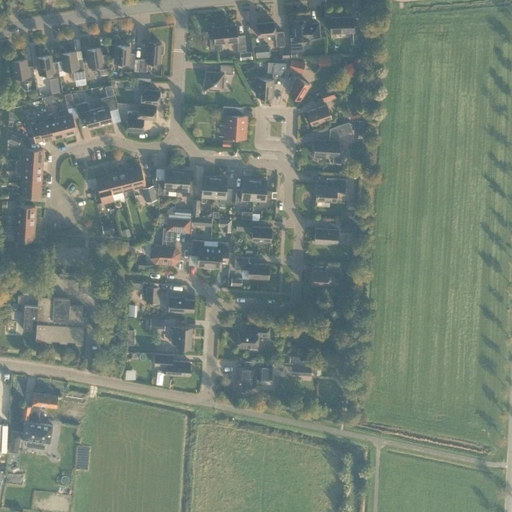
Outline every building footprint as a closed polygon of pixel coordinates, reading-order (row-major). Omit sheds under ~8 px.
[(353,43),(363,43),(362,24),(353,25),(352,15),(330,16),(331,32),(352,31),(353,43)] [(293,19),(295,35),(290,36),(292,50),(303,49),(302,39),(309,38),(309,37),(320,36),(318,22),(307,23),(307,18),(293,19)] [(258,36),(264,35),(275,34),(276,45),(285,44),(283,30),(275,31),(274,21),(257,22),(258,36)] [(214,27),(215,37),(210,38),(211,48),(222,47),(221,42),(237,40),(238,50),(246,49),(245,34),(237,34),(236,25),(214,27)] [(135,58),(134,67),(134,70),(146,71),(147,62),(160,62),(161,53),(162,53),(163,52),(163,45),(162,44),(161,44),(161,42),(148,41),(147,59),(135,58)] [(134,67),(135,58),(135,53),(129,52),(129,45),(116,44),(115,61),(124,62),(123,66),(134,67)] [(98,69),(99,68),(100,74),(110,73),(109,67),(107,53),(101,54),(100,46),(87,48),(89,65),(97,64),(98,69)] [(63,60),(57,61),(59,70),(65,69),(73,68),(73,72),(74,72),(75,78),(85,76),(84,71),(82,57),(76,58),(75,50),(62,52),(63,60)] [(49,76),(60,75),(59,70),(57,61),(51,62),(50,54),(37,56),(40,73),(48,72),(49,76)] [(24,80),(35,78),(33,64),(27,65),(25,58),(13,59),(15,77),(24,75),(24,80)] [(291,58),(288,68),(302,72),(305,62),(291,58)] [(273,61),(272,73),(284,73),(285,61),(273,61)] [(204,89),(213,90),(213,89),(223,89),(224,72),(233,73),(233,64),(220,63),(220,71),(206,71),(206,81),(205,80),(204,89)] [(139,72),(138,80),(150,81),(151,73),(139,72)] [(257,95),(264,95),(272,95),(273,82),(277,82),(277,75),(272,75),(272,78),(258,77),(257,95)] [(300,99),(310,84),(297,76),(294,80),(295,81),(288,92),(300,99)] [(126,79),(126,88),(139,89),(140,80),(126,79)] [(333,86),(320,91),(324,101),(336,96),(333,86)] [(159,103),(160,90),(142,89),(141,102),(159,103)] [(64,93),(67,107),(74,105),(71,91),(64,93)] [(103,105),(96,107),(100,125),(112,122),(109,109),(116,107),(113,94),(101,97),(103,105)] [(54,137),(48,113),(47,113),(43,99),(38,100),(41,111),(42,111),(44,121),(31,124),(35,142),(54,137)] [(100,125),(96,107),(89,109),(87,100),(75,103),(78,117),(85,115),(89,128),(100,125)] [(155,118),(156,105),(138,104),(137,110),(127,109),(126,129),(141,130),(142,117),(155,118)] [(307,111),(312,124),(331,117),(327,104),(307,111)] [(227,114),(226,136),(245,137),(246,115),(242,115),(242,107),(223,106),(222,114),(227,114)] [(52,112),(48,113),(54,137),(64,134),(60,117),(54,118),(52,112)] [(60,117),(64,134),(77,131),(72,113),(60,117)] [(354,120),(354,131),(363,131),(363,120),(354,120)] [(330,127),(329,140),(315,139),(314,155),(333,156),(332,161),(341,162),(342,147),(338,147),(339,140),(339,135),(352,130),(349,121),(330,127)] [(9,141),(18,145),(21,137),(12,133),(9,141)] [(24,160),(42,161),(43,148),(25,147),(24,160)] [(41,172),(42,161),(24,160),(16,159),(15,170),(23,171),(41,172)] [(130,169),(134,186),(145,183),(141,166),(130,169)] [(169,188),(176,188),(177,168),(165,167),(164,178),(158,178),(158,193),(168,193),(169,188)] [(177,168),(176,188),(182,189),(182,194),(193,195),(194,180),(188,179),(189,169),(177,168)] [(123,189),(134,186),(130,169),(119,172),(123,189)] [(23,171),(23,181),(40,182),(41,172),(23,171)] [(119,172),(107,175),(111,186),(112,192),(123,189),(119,172)] [(96,178),(99,189),(111,186),(107,175),(96,178)] [(206,195),(213,196),(215,176),(203,175),(201,195),(201,201),(206,201),(206,195)] [(227,176),(215,176),(213,196),(220,196),(219,202),(231,203),(232,187),(226,187),(227,176)] [(345,191),(346,177),(326,176),(326,184),(316,184),(316,199),(336,200),(336,191),(345,191)] [(241,198),(253,199),(255,178),(243,177),(242,188),(236,187),(235,203),(241,203),(241,198)] [(255,178),(253,199),(259,199),(259,204),(271,205),(271,197),(276,197),(277,190),(266,189),(267,179),(255,178)] [(40,195),(40,182),(23,181),(22,194),(40,195)] [(153,184),(143,187),(146,201),(157,198),(153,184)] [(114,198),(112,192),(111,186),(99,189),(102,201),(114,198)] [(17,204),(16,216),(34,217),(35,205),(17,204)] [(353,218),(354,211),(342,210),(341,217),(353,218)] [(16,216),(16,227),(34,228),(34,217),(16,216)] [(189,231),(190,218),(167,216),(166,227),(163,226),(162,244),(156,244),(151,249),(150,256),(155,262),(164,262),(166,260),(176,261),(180,258),(180,251),(175,245),(176,230),(189,231)] [(194,216),(193,223),(211,224),(212,217),(194,216)] [(250,230),(251,219),(237,219),(236,229),(250,230)] [(355,231),(355,221),(341,220),(340,231),(355,231)] [(252,239),(256,239),(256,241),(258,244),(262,245),(264,242),(264,240),(270,240),(271,226),(253,225),(252,239)] [(34,228),(16,227),(15,239),(33,240),(34,228)] [(314,241),(336,243),(337,228),(315,227),(314,241)] [(208,265),(210,240),(192,238),(191,254),(197,254),(196,264),(208,265)] [(228,241),(210,240),(208,265),(221,266),(221,262),(227,263),(228,241)] [(235,252),(240,248),(236,243),(232,247),(235,252)] [(248,268),(248,276),(268,277),(269,263),(254,262),(254,256),(242,255),(241,268),(248,268)] [(339,272),(340,265),(326,264),(326,270),(312,269),(311,283),(329,284),(329,271),(339,272)] [(147,285),(146,301),(159,302),(160,285),(147,285)] [(349,300),(345,293),(340,296),(344,303),(349,300)] [(75,340),(75,342),(83,342),(84,324),(82,324),(83,304),(69,303),(70,297),(38,295),(37,305),(25,304),(23,329),(36,329),(35,338),(44,338),(44,340),(51,340),(51,339),(60,339),(60,341),(67,341),(67,339),(75,340)] [(168,310),(184,311),(184,309),(193,310),(193,299),(184,298),(184,297),(169,296),(168,310)] [(137,315),(137,303),(130,302),(129,314),(137,315)] [(151,317),(150,328),(164,329),(165,318),(151,317)] [(258,334),(264,335),(268,335),(269,324),(255,323),(255,330),(238,329),(238,345),(250,346),(249,348),(257,349),(258,334)] [(178,325),(172,325),(172,331),(171,331),(170,341),(172,343),(177,344),(176,346),(190,347),(192,326),(178,325)] [(102,332),(102,339),(114,340),(115,332),(102,332)] [(189,374),(190,360),(172,358),(172,352),(155,350),(154,362),(166,364),(165,372),(170,372),(189,374)] [(271,377),(272,360),(245,359),(244,367),(236,366),(235,388),(245,388),(245,385),(255,385),(256,376),(271,377)] [(135,377),(135,368),(126,368),(126,377),(135,377)] [(170,373),(163,373),(162,385),(169,385),(170,373)] [(55,403),(57,394),(49,393),(49,392),(33,390),(31,404),(23,403),(21,415),(37,417),(39,403),(48,404),(48,402),(55,403)] [(23,431),(23,435),(36,437),(35,443),(44,445),(45,438),(50,439),(53,421),(25,417),(23,431)] [(20,436),(23,436),(23,435),(23,431),(11,429),(8,449),(18,451),(20,436)]
